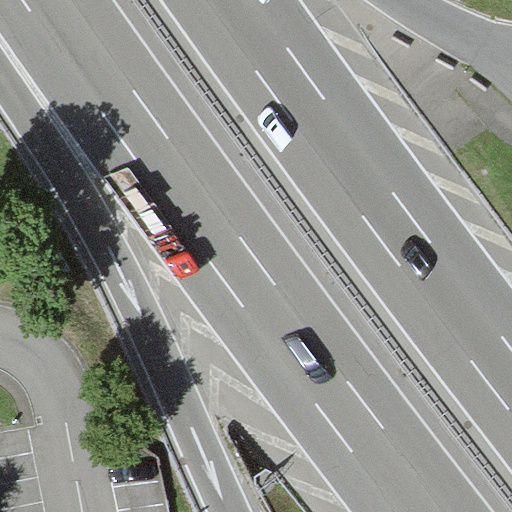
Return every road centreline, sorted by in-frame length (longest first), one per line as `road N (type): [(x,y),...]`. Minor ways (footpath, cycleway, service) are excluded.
road 1 (motorway): [(46,0),(423,511)]
road 2 (motorway): [(24,0),(126,279),(229,511)]
road 3 (motorway): [(511,376),(232,0)]
